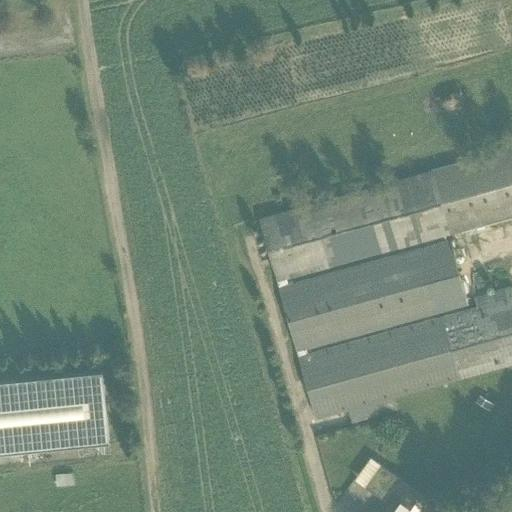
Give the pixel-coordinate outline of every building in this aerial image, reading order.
[(511,148),(259,218),(277,282),(286,279),(511,216),(511,148)] [(307,353),(306,349),(467,304),(449,240),(287,284),(286,279),(277,282),(314,417),(347,408),(393,395),(511,362),(511,287),(511,286),(473,297),(475,306),(307,353)] [(0,379),(0,451),(108,440),(101,369),(0,379)] [(393,395),(347,408),(351,422),(397,409),(393,395)] [(364,487),(380,467),(370,460),(354,479),(364,487)] [(430,511),(435,507),(380,467),(364,487),(390,508),(386,511),(430,511)]
